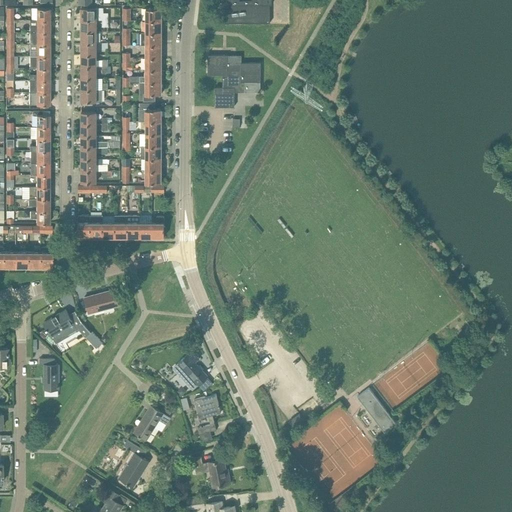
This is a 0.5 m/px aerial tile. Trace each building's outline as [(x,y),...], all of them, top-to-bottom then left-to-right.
[(221,23),(240,23),(239,0),(220,0),(220,5),(221,5),(221,23)] [(239,0),(240,23),(270,23),(270,5),(272,5),(271,0),(239,0)] [(6,20),(14,20),(22,20),(22,17),(16,17),(16,18),(14,18),(13,8),(6,8),(6,20)] [(36,20),(50,20),(50,8),(31,8),(31,20),(36,20)] [(81,8),(81,20),(96,20),(96,8),(81,8)] [(130,8),(122,8),(122,20),(130,20),(130,8)] [(146,8),(146,20),(162,20),(162,8),(146,8)] [(30,26),(30,32),(50,32),(50,20),(36,20),(36,26),(30,26)] [(81,20),(81,31),(96,31),(96,20),(81,20)] [(146,20),(146,32),(162,32),(162,20),(146,20)] [(81,31),(81,43),(96,43),(96,36),(96,31),(81,31)] [(30,44),(36,44),(50,44),(50,32),(30,32),(30,44)] [(146,32),(146,45),(162,45),(162,32),(146,32)] [(81,43),(81,55),(96,55),(96,43),(81,43)] [(50,56),(50,44),(36,44),(36,50),(30,50),(30,56),(50,56)] [(146,45),(146,57),(161,57),(162,45),(146,45)] [(96,55),(81,55),(81,66),(81,67),(96,67),(96,55)] [(208,75),(223,75),(227,75),(227,70),(227,55),(208,55),(208,75)] [(29,68),(36,68),(50,68),(50,56),(30,56),(29,68)] [(130,57),(123,57),(123,68),(132,68),(132,62),(130,62),(130,57)] [(146,57),(146,70),(161,70),(161,57),(146,57)] [(227,75),(223,75),(223,87),(215,87),(215,107),(234,107),(234,92),(260,92),(260,63),(241,63),(241,70),(227,70),(227,75)] [(81,67),(81,78),(96,78),(96,67),(81,67)] [(29,74),(29,80),(50,80),(50,68),(36,68),(36,74),(29,74)] [(146,82),(161,82),(161,70),(146,70),(146,82)] [(81,78),(81,90),(96,90),(96,78),(81,78)] [(29,80),(29,92),(50,92),(50,80),(29,80)] [(146,82),(139,82),(139,100),(156,100),(156,95),(161,95),(161,82),(146,82)] [(96,90),(81,90),(81,102),(96,102),(96,90)] [(50,92),(29,92),(29,104),(50,104),(50,92)] [(139,121),(146,121),(161,121),(161,109),(155,109),(155,103),(145,103),(143,103),(143,109),(139,109),(139,121)] [(36,115),(36,126),(50,126),(50,114),(42,114),(42,111),(32,111),(32,115),(36,115)] [(81,112),(81,124),(96,124),(96,112),(81,112)] [(146,121),(146,133),(161,133),(161,121),(146,121)] [(81,124),(81,135),(96,135),(96,124),(81,124)] [(36,126),(36,138),(50,138),(50,126),(36,126)] [(146,133),(146,146),(161,146),(161,133),(146,133)] [(96,135),(81,135),(81,147),(96,147),(96,135)] [(6,151),(13,150),(18,150),(18,146),(14,146),(14,138),(6,138),(6,151)] [(30,145),(30,150),(50,150),(50,138),(36,138),(36,145),(30,145)] [(140,158),(146,159),(146,158),(161,158),(161,146),(146,146),(141,146),(140,158)] [(81,147),(81,159),(96,159),(96,147),(81,147)] [(30,151),(30,162),(50,163),(50,150),(30,150),(30,151)] [(146,158),(146,159),(146,171),(161,171),(161,158),(146,158)] [(81,159),(81,171),(96,171),(102,171),(108,171),(108,164),(96,164),(96,159),(81,159)] [(30,174),(36,174),(50,175),(50,163),(30,162),(30,174)] [(96,171),(81,171),(81,183),(96,183),(96,171)] [(161,171),(146,171),(146,182),(161,182),(161,171)] [(36,174),(36,186),(50,186),(50,175),(36,174)] [(28,198),(50,198),(50,186),(36,186),(29,187),(29,198),(28,198)] [(36,205),(36,210),(50,210),(50,198),(28,198),(28,205),(36,205)] [(50,210),(36,210),(30,210),(30,218),(36,218),(36,223),(50,223),(50,210)] [(78,237),(91,237),(91,215),(78,215),(78,237)] [(103,237),(103,222),(103,215),(91,215),(91,237),(103,237)] [(103,237),(116,237),(116,215),(115,215),(115,222),(103,222),(103,237)] [(116,237),(128,237),(128,215),(116,215),(116,237)] [(128,237),(140,237),(140,222),(139,222),(139,215),(128,215),(128,237)] [(152,222),(152,237),(164,237),(164,215),(157,215),(157,222),(152,222)] [(140,237),(152,237),(152,222),(140,222),(140,237)] [(3,267),(15,267),(16,251),(3,251),(3,267)] [(15,267),(28,267),(28,251),(16,251),(15,267)] [(28,267),(40,267),(40,251),(28,251),(28,267)] [(40,251),(40,267),(52,267),(52,251),(40,251)] [(84,297),(88,313),(122,304),(118,288),(84,297)] [(66,309),(44,323),(47,328),(46,329),(47,330),(48,330),(52,337),(56,344),(78,331),(74,324),(66,309)] [(78,328),(86,337),(91,332),(83,324),(78,328)] [(101,338),(101,339),(103,341),(106,343),(109,338),(105,334),(101,338)] [(10,358),(7,358),(7,348),(0,347),(0,365),(9,366),(10,358)] [(179,363),(174,368),(180,375),(193,389),(198,385),(208,376),(195,362),(199,358),(193,352),(189,355),(188,354),(178,363),(179,363)] [(40,365),(44,365),(44,389),(59,389),(59,364),(55,364),(55,358),(40,358),(40,365)] [(177,391),(182,396),(186,392),(182,387),(177,391)] [(357,397),(385,432),(396,423),(369,388),(357,397)] [(210,425),(195,428),(197,435),(216,430),(213,415),(221,413),(216,394),(194,400),(199,418),(208,416),(210,425)] [(138,435),(146,440),(155,427),(158,429),(162,423),(159,420),(166,424),(171,418),(169,416),(171,412),(163,407),(160,411),(151,405),(134,432),(138,435)] [(289,422),(294,428),(304,419),(300,413),(289,422)] [(127,483),(127,484),(129,485),(129,484),(134,487),(149,462),(143,457),(147,451),(128,440),(124,446),(134,452),(119,477),(127,483)] [(189,459),(193,474),(205,472),(210,471),(213,487),(231,483),(229,474),(227,475),(224,459),(208,462),(203,463),(201,456),(189,459)] [(94,479),(86,473),(82,480),(90,486),(94,479)] [(109,497),(103,508),(95,503),(90,511),(117,511),(122,505),(116,500),(119,494),(111,489),(107,496),(109,497)] [(186,499),(188,510),(205,507),(203,497),(186,499)] [(212,503),(207,504),(208,511),(234,511),(234,506),(223,508),(222,501),(212,503)]
